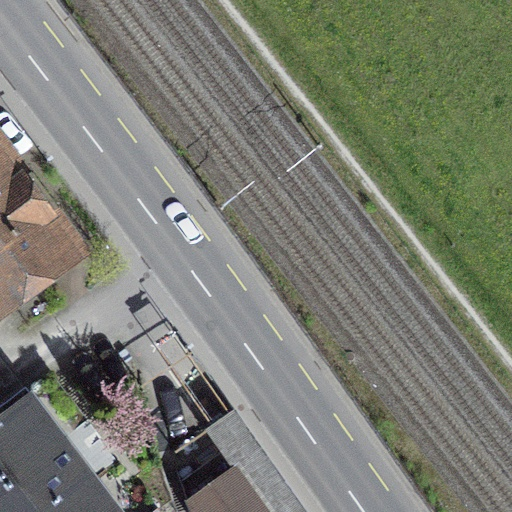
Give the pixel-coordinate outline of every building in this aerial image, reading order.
[(0,156),(0,310),(74,256),(0,156)] [(52,375),(30,392),(64,437),(87,420),(52,375)] [(0,485),(56,442),(25,401),(0,419),(0,485)] [(261,511),(236,477),(247,468),(219,428),(192,445),(204,496),(191,507),(194,511),(261,511)] [(0,485),(0,511),(47,511),(87,482),(56,442),(0,485)] [(110,511),(87,482),(47,511),(110,511)]
